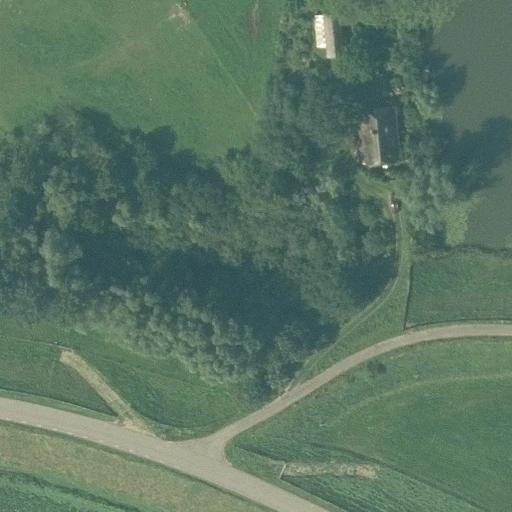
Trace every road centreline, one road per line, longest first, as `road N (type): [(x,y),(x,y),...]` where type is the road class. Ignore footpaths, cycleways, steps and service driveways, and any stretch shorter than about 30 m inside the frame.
road 1 (unclassified): [(511,331),(425,335),(370,353),(205,446),(192,462)]
road 2 (tertiary): [(192,462),(0,407)]
road 3 (tertiary): [(302,511),(192,462)]
